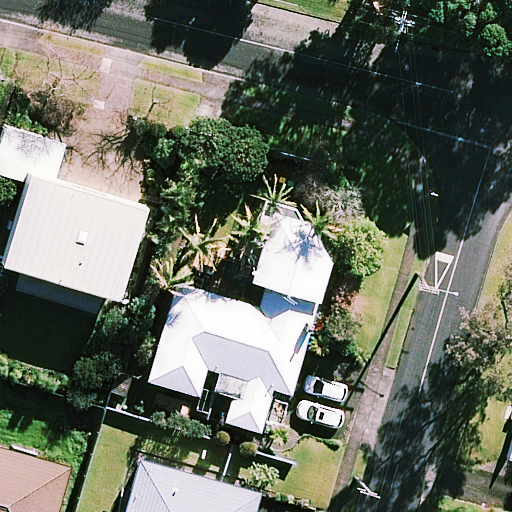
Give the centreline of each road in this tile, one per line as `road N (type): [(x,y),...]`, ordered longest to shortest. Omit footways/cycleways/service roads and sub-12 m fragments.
road 1 (residential): [(382,511),(503,105)]
road 2 (residential): [(503,105),(95,0)]
